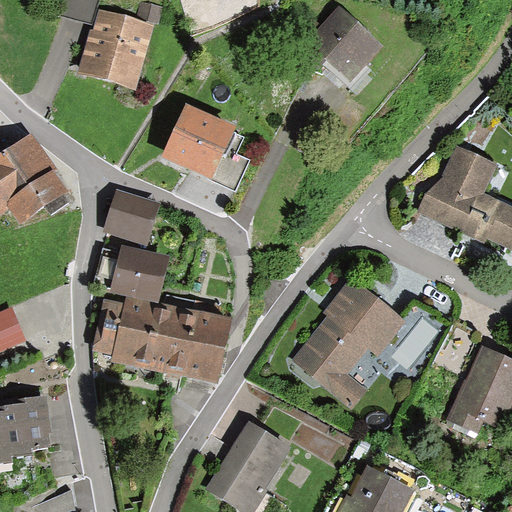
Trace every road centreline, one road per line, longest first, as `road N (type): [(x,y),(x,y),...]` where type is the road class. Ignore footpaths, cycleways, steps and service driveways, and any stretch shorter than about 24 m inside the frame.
road 1 (residential): [(107,511),(81,309),(101,173),(0,91)]
road 2 (residential): [(159,511),(186,449),(266,328),(355,218)]
road 3 (residential): [(355,218),(511,49)]
road 4 (residential): [(511,303),(441,275),(355,218)]
